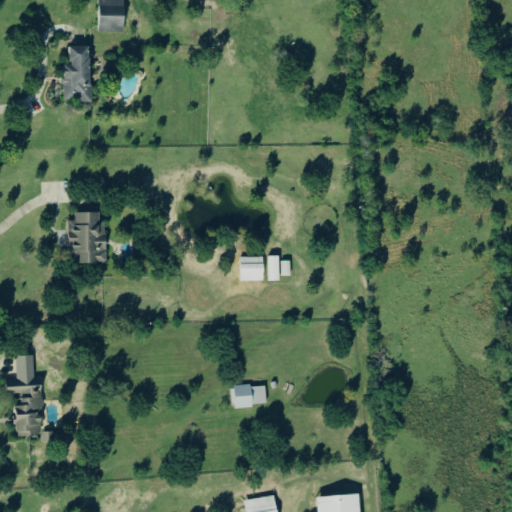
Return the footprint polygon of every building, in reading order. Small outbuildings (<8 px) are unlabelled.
[(98,0),(122,0),(120,32),(97,31),(98,0)] [(91,48),(71,48),(71,66),(64,66),(65,103),(93,103),(91,48)] [(76,214),(76,222),(69,222),(71,265),(108,264),(106,223),(101,223),(101,213),(76,214)] [(239,258),(261,257),(262,281),(240,281),(239,258)] [(281,282),(280,258),(268,258),(269,283),(281,282)] [(280,276),(280,262),(289,262),(289,276),(280,276)] [(8,395),(21,395),(21,406),(16,406),(16,436),(42,436),(42,380),(8,380),(8,395)] [(252,408),(235,410),(233,387),(249,386),(252,408)] [(316,511),(315,498),(356,495),(357,511),(316,511)] [(274,511),(244,511),(243,501),(272,496),(274,511)]
